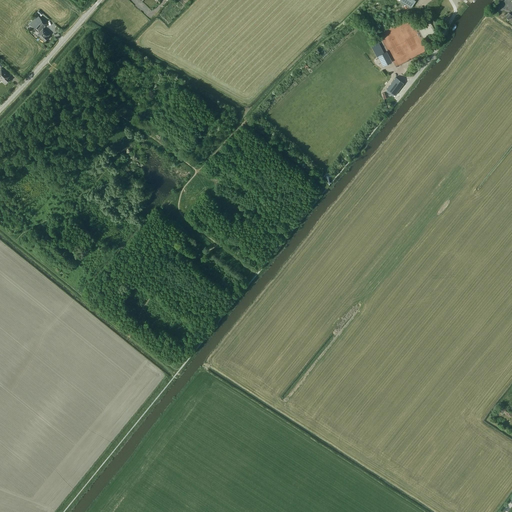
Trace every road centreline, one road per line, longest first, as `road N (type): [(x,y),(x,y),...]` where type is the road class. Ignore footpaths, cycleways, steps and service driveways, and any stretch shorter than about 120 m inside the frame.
road 1 (track): [(283,154),(240,122),(237,108),(82,20)]
road 2 (track): [(0,229),(131,338)]
road 3 (tertiary): [(0,109),(100,0)]
road 4 (track): [(131,338),(167,277),(219,246)]
